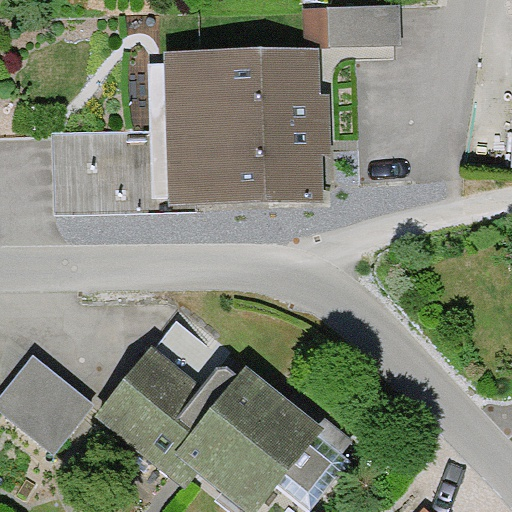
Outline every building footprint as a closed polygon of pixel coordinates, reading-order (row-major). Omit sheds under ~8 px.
[(329,0),(328,35),(399,38),(400,0),(329,0)] [(174,130),(176,206),(195,206),(331,202),(326,51),(171,55),(174,130)] [(176,206),(174,130),(52,133),(54,216),(195,213),(195,206),(176,206)] [(275,511),(329,435),(167,321),(92,427),(185,492),(195,477),(245,511),(275,511)] [(37,343),(0,384),(0,400),(53,447),(98,396),(37,343)]
